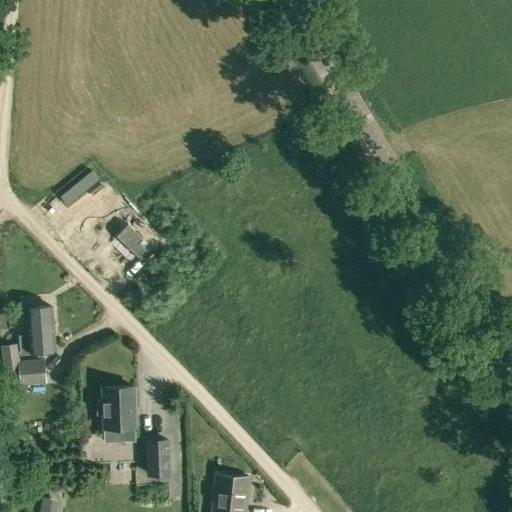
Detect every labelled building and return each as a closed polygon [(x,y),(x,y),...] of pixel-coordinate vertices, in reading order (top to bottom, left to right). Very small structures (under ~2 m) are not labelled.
[(116,236),(138,256),(145,248),(139,243),(143,239),(128,224),(116,236)] [(50,336),(53,336),(51,305),(28,306),(29,336),(20,336),(21,352),(35,351),(35,350),(50,349),(50,336)] [(2,346),(7,378),(21,376),(23,386),(48,383),(45,359),(20,363),(17,344),(2,346)] [(96,401),(97,414),(104,414),(104,426),(123,426),(124,440),(135,440),(133,386),(103,387),(103,400),(96,401)] [(147,440),(149,473),(169,472),(168,440),(147,440)] [(246,511),(250,476),(216,473),(212,511),(246,511)]
